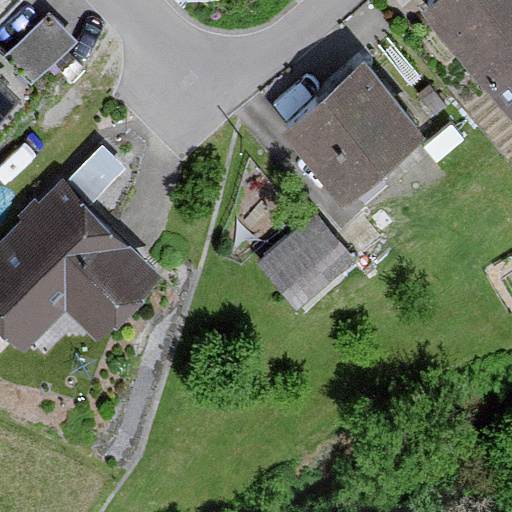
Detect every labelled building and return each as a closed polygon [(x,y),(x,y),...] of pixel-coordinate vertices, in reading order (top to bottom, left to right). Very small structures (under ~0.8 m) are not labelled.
[(511,0),(453,0),(422,28),(511,130),(511,0)] [(75,48),(46,21),(9,61),(37,88),(75,48)] [(430,149),(362,75),(286,144),(354,218),(430,149)] [(0,139),(27,111),(0,85),(0,139)] [(171,298),(66,189),(0,251),(0,335),(27,364),(71,322),(106,360),(171,298)] [(356,278),(315,230),(259,277),(300,325),(356,278)]
